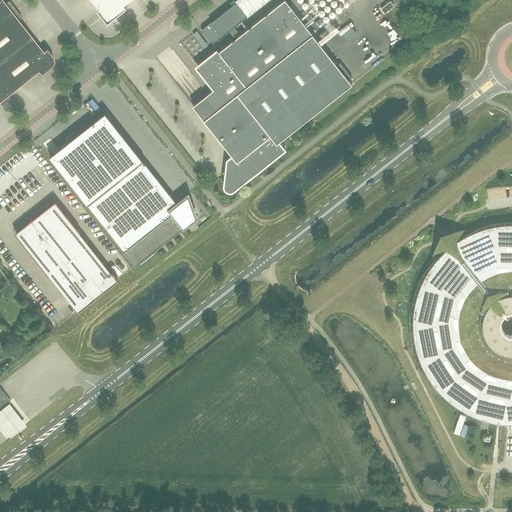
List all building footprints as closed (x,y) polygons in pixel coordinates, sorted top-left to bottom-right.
[(0,0),(0,20),(15,9),(9,1),(6,4),(2,0),(0,0)] [(130,0),(91,0),(99,9),(97,11),(108,23),(114,18),(113,17),(119,13),(120,13),(127,8),(124,5),(130,0)] [(235,186),(282,149),(277,143),(352,83),(286,0),(283,0),(200,67),(216,87),(193,105),(234,157),(230,161),(229,170),(226,170),(225,175),(228,175),(227,185),(228,187),(230,189),(233,188),(235,186)] [(235,0),(248,16),(268,0),(235,0)] [(213,43),(247,16),(236,2),(202,29),(213,43)] [(0,61),(32,37),(18,20),(21,17),(15,9),(0,20),(0,61)] [(32,37),(0,61),(0,102),(2,105),(10,99),(7,95),(38,71),(41,74),(52,66),(52,64),(53,63),(54,62),(54,61),(54,60),(54,59),(53,58),(53,57),(47,49),(43,51),(32,37)] [(178,204),(107,114),(51,158),(124,251),(136,266),(193,221),(196,218),(188,195),(178,204)] [(56,196),(64,191),(61,187),(53,192),(56,196)] [(78,311),(117,280),(56,202),(16,233),(78,311)] [(413,318),(413,326),(414,335),(415,343),(417,352),(420,360),(424,368),(428,375),(433,382),(438,389),(444,395),(450,401),(457,406),(465,410),(472,414),(480,417),(489,420),(497,422),(506,423),(503,456),(511,456),(511,223),(506,223),(497,224),(489,226),(480,229),(472,232),(464,236),(457,240),(454,236),(442,246),(446,249),(439,255),(434,262),(429,269),(425,276),(421,284),(418,292),(416,301),(414,309),(413,318)] [(0,409),(11,401),(0,387),(0,409)] [(0,411),(0,420),(13,437),(26,426),(9,404),(0,411)]
